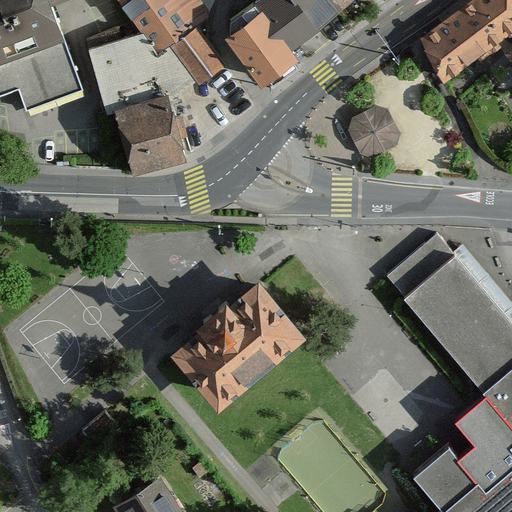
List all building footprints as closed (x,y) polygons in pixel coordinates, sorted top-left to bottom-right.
[(0,0),(0,92),(18,85),(27,107),(82,87),(50,0),(0,0)] [(169,44),(195,78),(221,58),(194,22),(208,11),(199,0),(120,0),(142,30),(159,52),(169,44)] [(256,0),(254,2),(287,44),(337,7),(345,0),(256,0)] [(511,0),(471,0),(424,35),(445,76),(506,32),(511,33),(511,32),(511,47),(508,51),(511,55),(511,0)] [(265,74),(273,84),(292,70),(287,64),(296,57),(287,44),(254,2),(231,19),(230,34),(261,77),(265,74)] [(117,109),(169,97),(195,78),(169,44),(159,52),(142,30),(89,46),(107,111),(117,109)] [(169,97),(117,109),(134,168),(192,152),(181,114),(174,116),(169,97)] [(375,106),(352,118),(349,130),(360,153),(374,156),(395,145),(399,133),(388,110),(375,106)] [(443,505),(434,511),(511,511),(511,319),(437,230),(387,273),(485,390),(455,415),(475,438),(460,452),(448,441),(413,471),(443,505)] [(208,326),(182,349),(220,394),(296,329),(258,284),(231,307),(226,301),(203,320),(208,326)] [(114,420),(105,410),(82,429),(91,440),(114,420)] [(177,511),(157,480),(121,504),(126,511),(177,511)]
